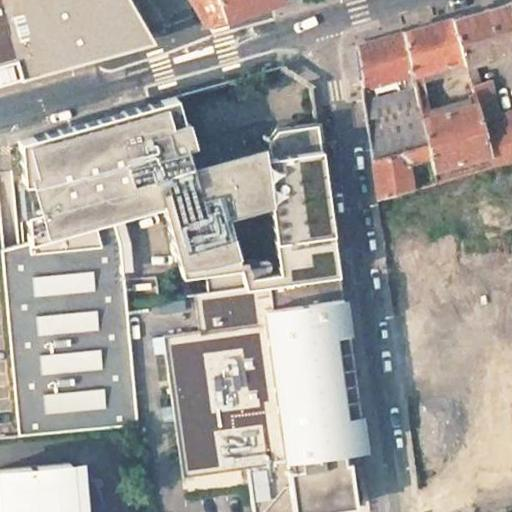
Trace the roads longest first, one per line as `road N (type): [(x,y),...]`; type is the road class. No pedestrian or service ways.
road 1 (residential): [(395,511),(329,19)]
road 2 (tertiary): [(329,19),(0,114)]
